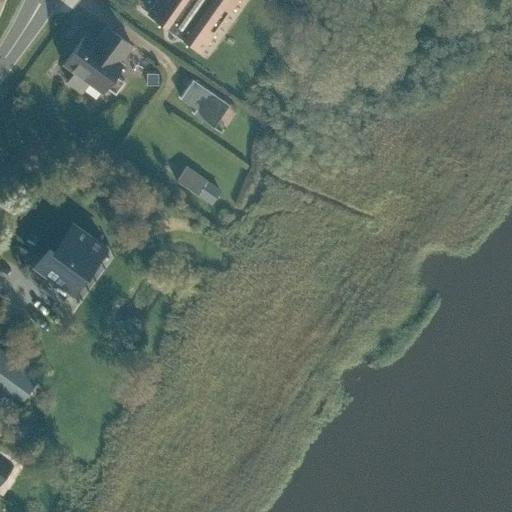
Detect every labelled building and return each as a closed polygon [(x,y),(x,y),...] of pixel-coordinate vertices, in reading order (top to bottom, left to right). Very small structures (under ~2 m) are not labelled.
[(156,0),(148,13),(202,50),(236,0),(156,0)] [(130,44),(104,25),(92,42),(82,35),(62,63),(73,70),(66,80),(79,90),(86,80),(100,90),(103,87),(113,94),(123,80),(113,73),(121,63),(118,61),(130,44)] [(191,79),(180,95),(195,105),(190,112),(213,124),(227,103),(191,79)] [(185,163),(175,178),(196,192),(205,178),(206,178),(185,163)] [(205,178),(196,192),(210,201),(219,187),(205,178)] [(48,244),(33,264),(65,287),(79,268),(84,273),(104,246),(71,222),(53,248),(48,244)] [(0,346),(0,393),(17,405),(39,373),(0,346)] [(0,455),(0,479),(12,464),(0,455)]
